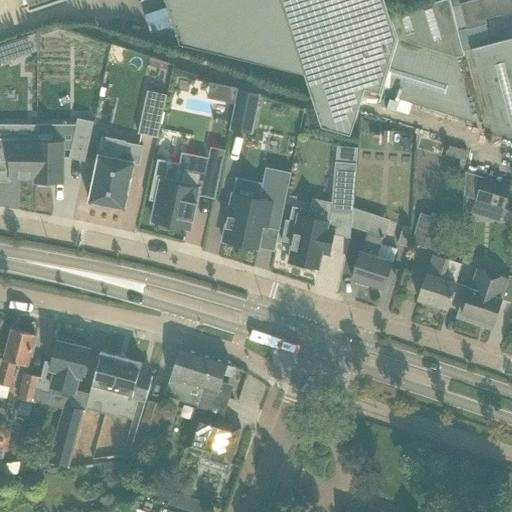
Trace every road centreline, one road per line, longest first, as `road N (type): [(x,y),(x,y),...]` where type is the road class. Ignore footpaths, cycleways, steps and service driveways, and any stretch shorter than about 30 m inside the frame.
road 1 (residential): [(323,306),(169,257),(0,223)]
road 2 (secondary): [(316,327),(147,276),(88,273)]
road 3 (secondary): [(308,351),(511,418)]
road 4 (secondary): [(511,391),(316,327)]
road 5 (residential): [(511,368),(323,306)]
road 6 (residential): [(0,293),(161,325),(183,310)]
road 7 (unclassified): [(252,511),(308,351)]
road 8 (secondary): [(183,310),(308,351)]
